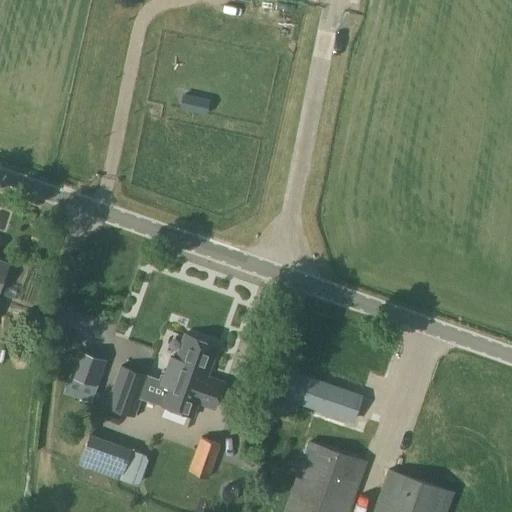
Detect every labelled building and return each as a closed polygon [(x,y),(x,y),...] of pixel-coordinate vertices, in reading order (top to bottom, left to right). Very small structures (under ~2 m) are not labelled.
[(205,114),(208,99),(182,93),(179,109),(205,114)] [(0,287),(9,263),(0,260),(0,287)] [(166,384),(159,404),(193,416),(198,402),(214,408),(223,382),(206,375),(208,369),(217,345),(185,333),(176,358),(171,356),(161,382),(166,384)] [(81,389),(87,360),(67,356),(61,385),(81,389)] [(105,406),(134,416),(149,375),(121,363),(105,406)] [(292,372),(284,392),(352,420),(360,401),(292,372)] [(81,456),(78,464),(120,479),(120,478),(135,484),(139,482),(147,459),(146,455),(130,449),(89,434),(89,435),(81,456)] [(200,437),(189,472),(210,478),(221,444),(200,437)] [(309,442),(283,511),(446,511),(454,491),(388,468),(372,511),(347,511),(365,462),(309,442)]
